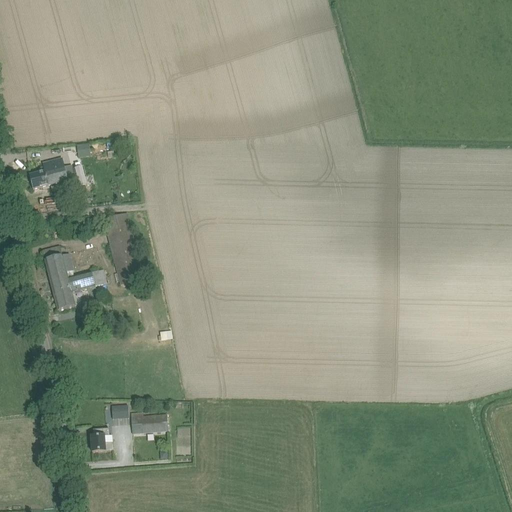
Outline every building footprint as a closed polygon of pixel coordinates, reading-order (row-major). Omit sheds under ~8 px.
[(90,157),(89,145),(77,145),(78,157),(90,157)] [(76,178),(72,165),(63,168),(63,167),(39,174),(30,177),(33,191),(43,188),(66,181),(76,178)] [(82,177),(77,179),(81,189),(78,190),(80,197),(88,195),(82,177)] [(103,221),(112,254),(135,248),(127,215),(103,221)] [(45,262),(53,290),(69,286),(68,280),(66,274),(73,272),(68,255),(62,257),(60,248),(43,252),(45,262)] [(135,248),(112,254),(120,287),(144,281),(135,248)] [(69,286),(53,290),(58,313),(75,309),(71,293),(106,285),(103,272),(68,280),(69,286)] [(160,333),(161,341),(173,340),(172,332),(160,333)] [(112,420),(129,419),(128,406),(112,407),(112,420)] [(131,419),(132,436),(168,433),(167,416),(131,419)] [(111,445),(110,430),(93,431),(94,438),(91,438),(92,454),(102,453),(105,453),(105,452),(114,452),(113,444),(111,445)]
